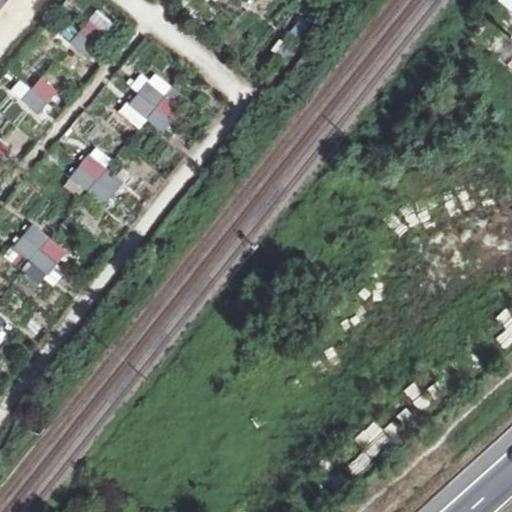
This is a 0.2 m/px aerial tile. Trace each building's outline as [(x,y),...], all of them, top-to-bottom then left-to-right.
[(511,0),(496,0),(495,3),(511,16),(511,0)] [(302,18),(291,31),(299,38),(310,24),(302,18)] [(72,45),(88,58),(106,36),(91,23),(72,45)] [(273,55),(281,61),(292,47),(284,41),(273,55)] [(42,81),(24,102),(39,115),(57,94),(42,81)] [(164,134),(182,111),(149,85),(131,107),(164,134)] [(0,143),(0,161),(9,151),(0,143)] [(124,184),(90,157),(73,179),(106,206),(124,184)] [(67,254),(33,227),(16,249),(49,276),(67,254)] [(0,336),(11,323),(0,313),(0,336)]
